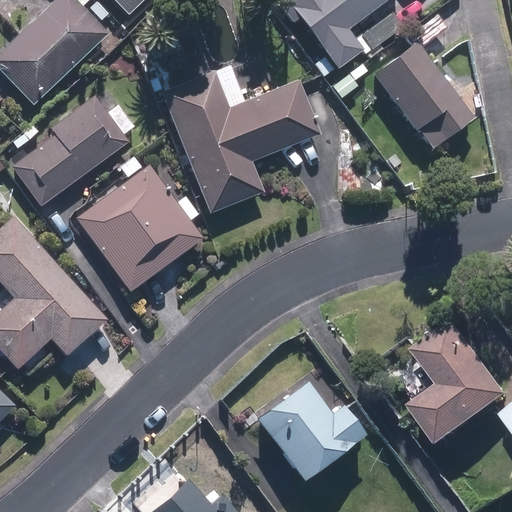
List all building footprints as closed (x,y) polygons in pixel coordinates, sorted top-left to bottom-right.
[(109,33),(76,0),(53,0),(52,2),(0,52),(0,72),(33,106),(109,33)] [(141,0),(113,0),(127,14),(141,0)] [(283,0),(335,70),(362,50),(347,29),(387,0),(283,0)] [(473,119),(416,42),(373,73),(429,151),(473,119)] [(317,132),(298,81),(229,108),(215,71),(159,92),(207,216),(261,195),(247,159),(297,140),(317,132)] [(129,141),(93,96),(7,163),(43,209),(129,141)] [(204,241),(148,164),(74,217),(130,294),(159,273),(204,241)] [(105,319),(12,215),(0,225),(0,283),(13,298),(0,309),(0,356),(14,371),(50,339),(64,355),(86,336),(105,319)] [(511,394),(511,393),(456,320),(415,351),(442,386),(415,407),(445,446),(511,394)] [(307,381),(255,419),(301,482),(364,436),(341,405),(330,413),(307,381)] [(0,418),(13,404),(0,391),(0,418)]
